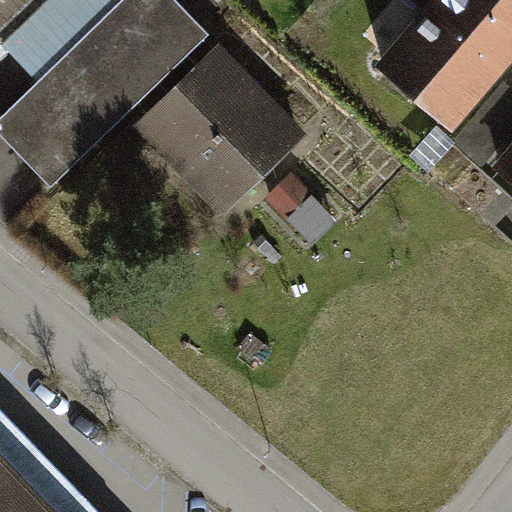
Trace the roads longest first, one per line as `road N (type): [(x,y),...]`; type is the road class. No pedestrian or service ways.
road 1 (residential): [(511,492),(496,511),(274,511),(0,287)]
road 2 (unknown): [(0,384),(142,511)]
